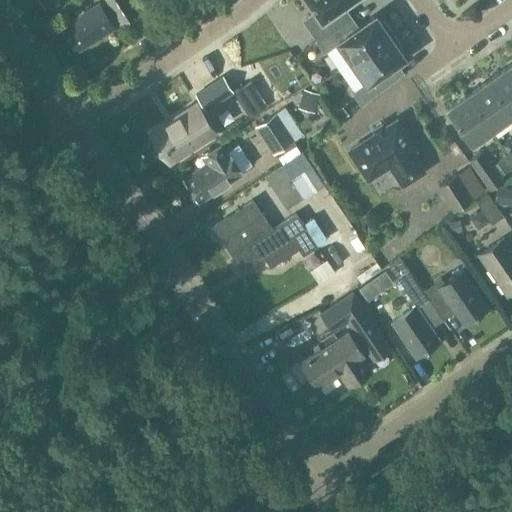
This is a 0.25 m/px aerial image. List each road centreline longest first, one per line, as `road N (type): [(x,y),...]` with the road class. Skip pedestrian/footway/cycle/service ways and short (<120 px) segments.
road 1 (tertiary): [(315,481),(76,127)]
road 2 (residential): [(315,481),(511,348)]
road 3 (residential): [(248,0),(76,127)]
road 4 (tertiary): [(76,127),(0,15)]
